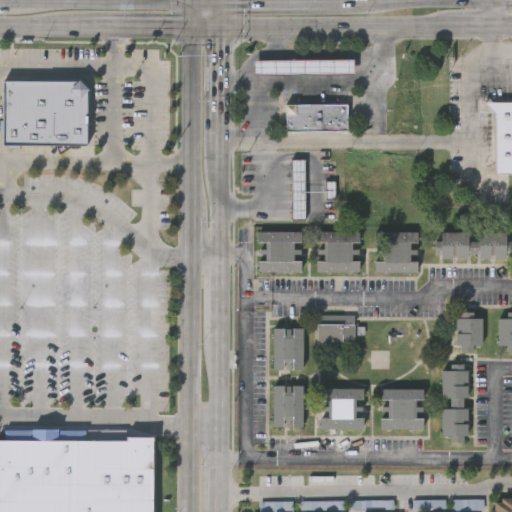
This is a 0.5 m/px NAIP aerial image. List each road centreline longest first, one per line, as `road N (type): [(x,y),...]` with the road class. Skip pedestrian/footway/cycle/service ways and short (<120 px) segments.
road 1 (secondary): [(216,511),(220,28)]
road 2 (secondary): [(187,28),(187,511)]
road 3 (residential): [(511,483),(456,494),(257,495)]
road 4 (secondary): [(220,28),(447,25)]
